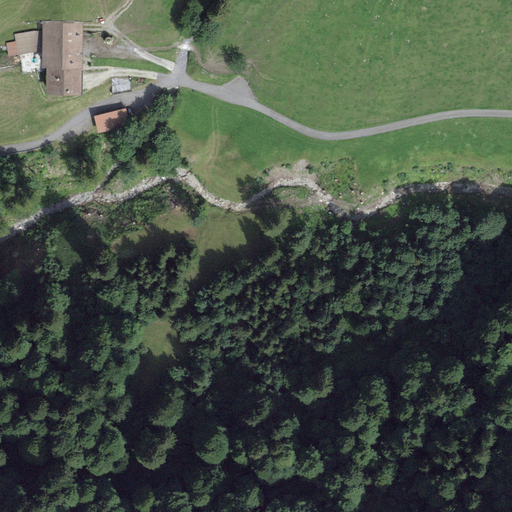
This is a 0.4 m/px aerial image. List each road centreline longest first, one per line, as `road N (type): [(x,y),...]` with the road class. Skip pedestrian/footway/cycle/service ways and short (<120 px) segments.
road 1 (unclassified): [(511,115),(456,113),(347,135),(315,133),(181,79),(78,116),(44,141),(0,150)]
road 2 (track): [(181,79),(109,30),(111,17),(132,0)]
